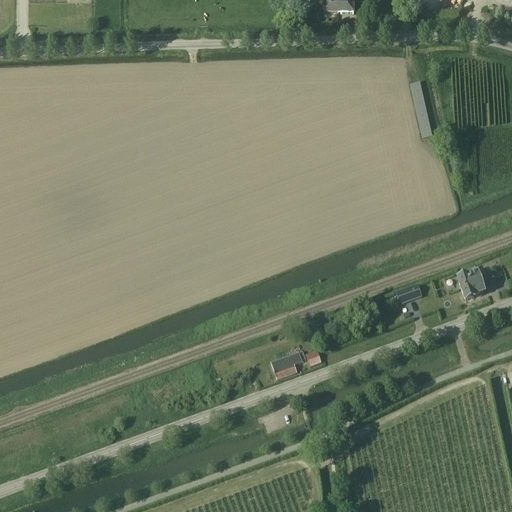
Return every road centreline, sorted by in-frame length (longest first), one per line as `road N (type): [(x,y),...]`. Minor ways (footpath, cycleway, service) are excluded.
road 1 (secondary): [(0,492),(511,306)]
road 2 (unclassified): [(0,51),(446,35),(511,48)]
